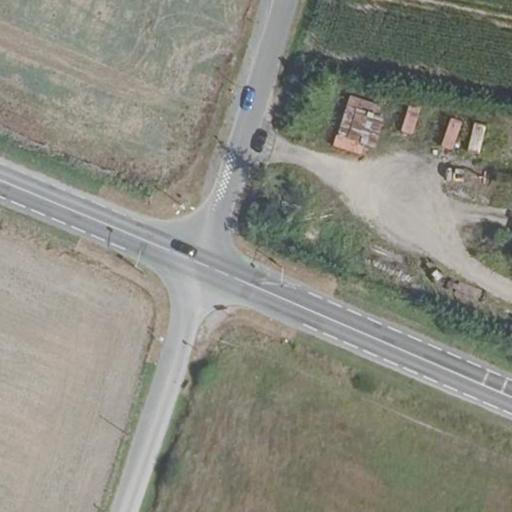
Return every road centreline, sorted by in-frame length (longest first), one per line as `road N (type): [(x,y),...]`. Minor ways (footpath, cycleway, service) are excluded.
road 1 (secondary): [(511,402),(203,270)]
road 2 (unclassified): [(288,0),(203,270)]
road 3 (track): [(511,220),(432,204),(244,137)]
road 4 (unclassified): [(120,511),(203,270)]
road 5 (secondary): [(203,270),(0,185)]
